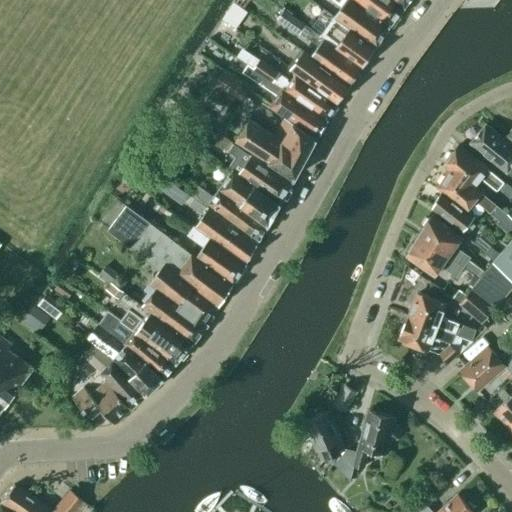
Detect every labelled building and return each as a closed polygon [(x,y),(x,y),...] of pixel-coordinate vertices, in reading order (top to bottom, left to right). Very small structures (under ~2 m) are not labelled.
[(387,27),(351,0),(333,0),(341,6),(333,17),(374,47),(377,42),(387,27)] [(351,0),(387,27),(403,7),(393,0),(351,0)] [(243,16),(233,8),(224,20),(234,28),(243,16)] [(301,22),(290,14),(284,23),(295,30),(301,22)] [(374,47),(333,17),(326,27),(341,38),(334,48),(361,67),(374,47)] [(361,67),(334,48),(322,39),(323,38),(313,31),(305,25),(300,32),(318,45),(310,56),(328,69),(349,85),(361,67)] [(338,102),(349,85),(328,69),(310,56),(302,51),(291,68),(338,102)] [(265,74),(325,118),(335,103),(294,73),(288,80),(285,78),(286,77),(257,57),(252,65),(265,74)] [(262,75),(246,63),(239,73),(256,84),(262,75)] [(249,89),(221,70),(213,84),(241,102),(249,89)] [(322,123),(325,118),(265,74),(259,84),(278,97),(277,100),(272,108),(286,118),(313,138),(322,123)] [(301,161),(313,138),(286,118),(275,135),(250,118),(236,140),(292,178),(301,161)] [(508,172),(511,167),(511,144),(485,123),(470,142),(508,172)] [(208,125),(202,133),(235,155),(228,166),(234,170),(240,173),(240,174),(239,174),(279,203),(291,182),(229,139),(208,125)] [(445,164),(451,169),(472,188),(480,179),(496,192),(503,183),(458,144),(445,164)] [(511,220),(472,188),(451,169),(439,187),(441,190),(466,212),(474,201),(489,214),(498,221),(495,224),(509,235),(511,231),(511,220)] [(196,184),(188,194),(193,197),(206,205),(208,202),(258,240),(279,203),(239,174),(240,174),(240,173),(234,170),(213,197),(196,184)] [(187,195),(176,186),(171,193),(182,202),(187,195)] [(474,218),(466,212),(441,190),(432,207),(461,233),(474,218)] [(193,197),(188,204),(203,214),(195,227),(244,263),(257,243),(206,205),(193,197)] [(126,205),(108,229),(158,270),(149,282),(155,286),(150,291),(147,290),(141,299),(134,294),(131,298),(192,343),(200,332),(207,324),(214,314),(232,285),(194,257),(161,232),(126,205)] [(192,225),(175,212),(170,219),(187,232),(192,225)] [(419,236),(462,268),(469,259),(471,257),(456,247),(462,239),(432,214),(419,236)] [(194,225),(187,235),(203,246),(194,257),(232,285),(244,263),(195,227),(194,225)] [(419,236),(407,255),(434,277),(441,266),(456,277),(462,268),(419,236)] [(511,242),(494,263),(511,278),(511,242)] [(499,253),(490,246),(485,253),(493,260),(499,253)] [(484,270),(469,260),(464,267),(479,277),(484,270)] [(482,324),(511,287),(511,278),(494,263),(459,305),(482,324)] [(118,272),(107,264),(99,274),(111,282),(118,272)] [(464,269),(458,276),(472,287),(478,279),(479,278),(465,268),(464,268),(464,269)] [(73,290),(60,280),(54,288),(67,298),(73,290)] [(52,293),(44,287),(33,302),(44,310),(51,300),(48,298),(52,293)] [(123,292),(117,301),(144,320),(136,333),(176,363),(192,343),(131,298),(123,292)] [(419,292),(410,315),(454,332),(457,323),(440,317),(445,302),(419,292)] [(54,300),(45,311),(51,315),(56,319),(64,308),(54,300)] [(50,317),(32,304),(20,320),(38,333),(50,317)] [(448,364),(457,355),(473,341),(454,333),(454,332),(410,315),(408,314),(399,336),(402,337),(401,339),(427,349),(432,338),(439,340),(440,337),(451,341),(451,342),(438,353),(448,364)] [(98,323),(86,338),(93,343),(95,345),(113,359),(146,393),(163,378),(163,377),(125,345),(109,332),(104,329),(105,328),(98,323)] [(105,328),(104,329),(109,332),(125,345),(163,377),(176,363),(136,333),(133,331),(129,339),(123,336),(123,334),(108,323),(105,328)] [(458,328),(456,334),(472,339),(475,330),(475,329),(463,324),(462,325),(461,328),(459,327),(458,328)] [(0,409),(32,367),(7,349),(11,344),(0,335),(0,409)] [(95,345),(90,353),(100,362),(103,359),(108,363),(99,373),(106,379),(131,408),(146,393),(113,359),(95,345)] [(511,375),(511,350),(510,348),(499,357),(489,346),(461,371),(477,390),(504,366),(511,375)] [(94,369),(83,356),(69,369),(75,376),(80,371),(86,377),(94,369)] [(82,388),(72,397),(91,418),(101,409),(114,423),(131,408),(106,379),(88,395),(82,388)] [(356,391),(345,384),(333,403),(344,410),(356,391)] [(511,394),(493,412),(507,428),(511,423),(511,394)] [(305,419),(317,449),(321,459),(345,449),(332,420),(329,421),(325,411),(305,419)] [(398,440),(401,427),(392,425),(394,418),(369,412),(362,442),(359,443),(357,453),(347,450),(334,464),(350,482),(355,466),(364,468),(367,455),(369,456),(371,449),(386,453),(389,438),(398,440)] [(13,484),(0,498),(0,504),(12,511),(42,511),(47,507),(13,484)] [(86,502),(68,489),(51,511),(52,511),(71,511),(74,509),(79,511),(86,502)] [(473,511),(472,510),(474,508),(469,502),(466,504),(457,494),(436,511),(426,511),(422,507),(415,511),(473,511)]
